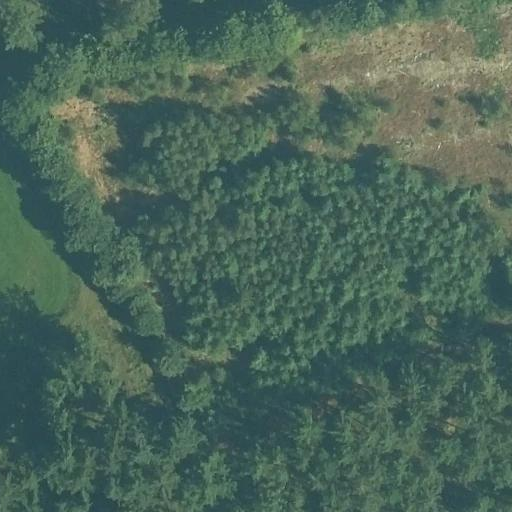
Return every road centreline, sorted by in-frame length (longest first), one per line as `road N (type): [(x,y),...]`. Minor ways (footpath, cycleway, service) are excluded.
road 1 (track): [(0,387),(108,301),(0,109)]
road 2 (track): [(0,103),(18,50),(76,14),(179,0)]
